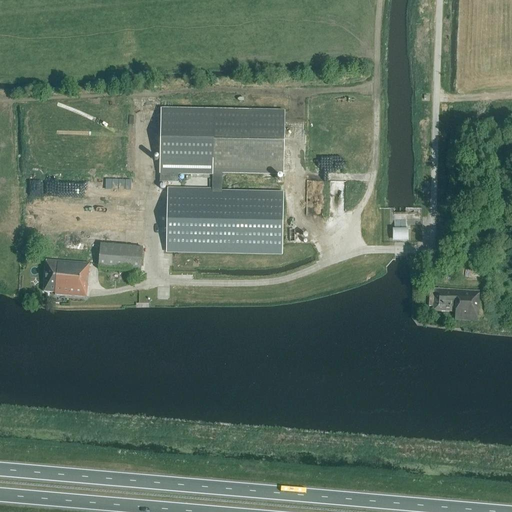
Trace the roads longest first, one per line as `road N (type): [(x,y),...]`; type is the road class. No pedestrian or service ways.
road 1 (unclassified): [(164,281),(271,282),(346,255),(430,242),(439,0)]
road 2 (trunk): [(497,511),(0,469)]
road 3 (trunk): [(0,495),(195,511)]
